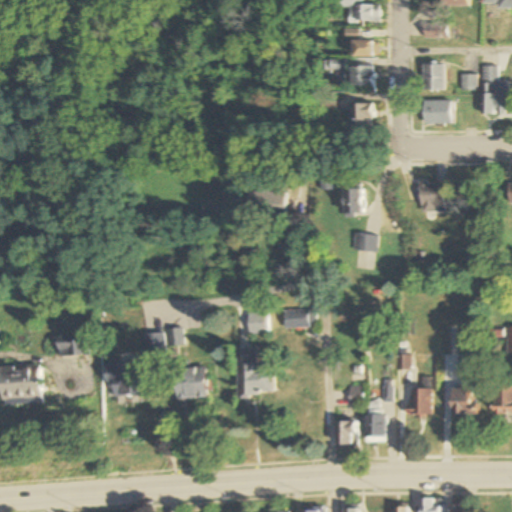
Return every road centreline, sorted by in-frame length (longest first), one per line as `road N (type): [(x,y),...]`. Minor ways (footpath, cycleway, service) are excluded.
road 1 (residential): [(511,475),(346,477),(0,500)]
road 2 (residential): [(511,146),(402,146),(305,158)]
road 3 (residential): [(402,146),(399,0)]
